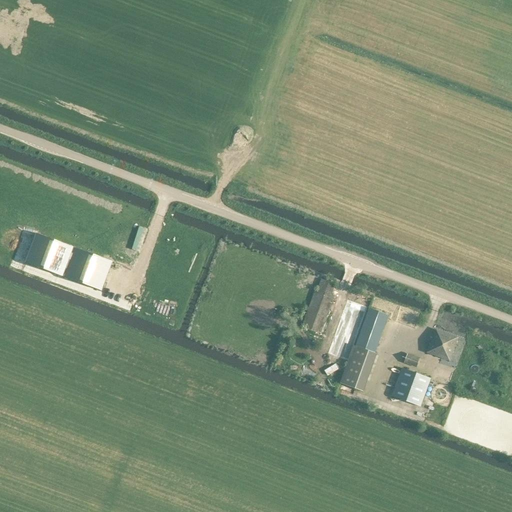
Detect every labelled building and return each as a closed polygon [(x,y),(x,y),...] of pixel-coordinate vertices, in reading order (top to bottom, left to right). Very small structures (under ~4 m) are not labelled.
[(38,234),(27,263),(103,291),(113,262),(38,234)] [(302,327),(322,335),(335,297),(332,296),(335,286),(319,279),(302,327)] [(347,300),(327,353),(347,360),(367,307),(347,300)] [(369,308),(356,346),(376,353),(389,315),(369,308)] [(428,352),(451,361),(450,362),(458,365),(461,355),(454,353),(459,338),(437,329),(428,352)] [(416,368),(420,359),(407,354),(404,363),(416,368)] [(326,370),(330,375),(340,369),(337,363),(326,370)] [(402,370),(392,398),(420,409),(430,381),(402,370)] [(439,413),(451,374),(439,371),(428,410),(439,413)] [(451,406),(466,412),(469,403),(454,398),(451,406)]
